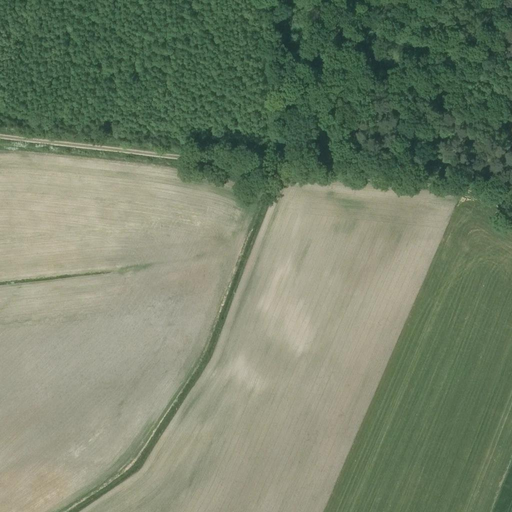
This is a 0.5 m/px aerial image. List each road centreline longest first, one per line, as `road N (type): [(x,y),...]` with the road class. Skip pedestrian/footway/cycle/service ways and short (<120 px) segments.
road 1 (track): [(350,179),(0,139)]
road 2 (track): [(350,179),(335,0)]
road 3 (track): [(511,215),(481,193),(350,179)]
